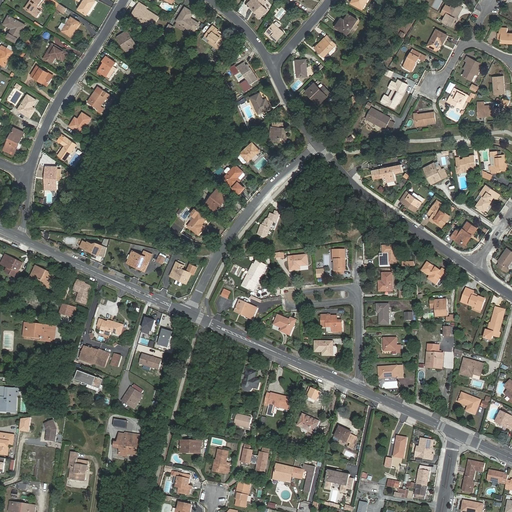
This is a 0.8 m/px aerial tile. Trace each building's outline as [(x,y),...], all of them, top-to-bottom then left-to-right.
[(38,8),(43,0),(31,0),(25,9),(37,17),(41,11),(38,8)] [(85,0),(79,9),(87,15),(96,1),(94,0),(85,0)] [(250,0),(253,3),(250,6),(261,18),(268,11),(259,1),(260,0),(250,0)] [(353,0),(352,3),(363,9),(368,0),(353,0)] [(57,8),(56,8),(64,13),(67,8),(60,3),(57,8)] [(444,23),(453,27),(457,19),(458,19),(463,9),(454,4),(451,9),(447,17),(444,23)] [(133,13),(147,21),(146,23),(153,28),(160,17),(141,5),(138,9),(136,8),(133,13)] [(447,17),(451,9),(447,6),(443,14),(447,17)] [(186,8),(177,21),(194,32),(200,24),(191,18),(194,13),(186,8)] [(341,21),(337,27),(348,35),(358,20),(350,14),(343,23),(341,21)] [(16,42),(25,25),(9,16),(4,24),(13,29),(8,37),(16,42)] [(71,36),(80,23),(72,17),(63,31),(71,36)] [(169,24),(165,29),(170,33),(174,27),(169,24)] [(278,41),(285,33),(273,24),(267,32),(278,41)] [(211,39),(209,42),(218,49),(224,41),(216,35),(220,31),(213,26),(205,35),(211,39)] [(503,45),(511,45),(511,36),(509,36),(510,31),(501,30),(501,36),(503,36),(503,45)] [(119,37),(123,44),(125,43),(131,52),(139,47),(128,31),(119,37)] [(445,45),(448,39),(437,33),(430,47),(439,52),(443,44),(445,45)] [(328,36),(315,48),(323,57),(336,45),(328,36)] [(0,63),(6,66),(14,52),(8,49),(2,46),(0,49),(0,63)] [(56,57),(63,61),(68,53),(56,46),(53,51),(50,49),(44,58),(53,63),(56,57)] [(417,63),(419,64),(421,60),(426,62),(428,58),(414,51),(405,69),(412,72),(417,63)] [(107,57),(104,61),(106,62),(99,71),(110,78),(117,68),(114,66),(116,63),(107,57)] [(470,68),(469,71),(466,77),(474,82),(477,75),(480,76),(481,73),(480,72),(484,65),(470,58),(468,62),(470,63),(468,67),(470,68)] [(298,78),(308,76),(306,60),(296,61),(298,78)] [(240,70),(250,85),(258,80),(248,64),(247,65),(245,62),(237,67),(239,71),(240,70)] [(50,74),(50,73),(37,65),(31,76),(44,84),(44,83),(49,85),(54,77),(50,74)] [(508,96),(506,78),(496,79),(497,97),(508,96)] [(399,84),(395,91),(391,99),(400,104),(410,86),(400,81),(399,84)] [(311,98),(313,96),(321,104),(329,97),(328,96),(331,93),(324,85),(321,88),(315,82),(305,92),(311,98)] [(111,95),(99,87),(89,102),(99,109),(98,111),(101,113),(104,109),(101,107),(106,99),(108,100),(111,95)] [(457,96),(453,104),(464,110),(470,97),(456,90),(454,95),(457,96)] [(251,98),(259,114),(271,108),(267,99),(264,101),(260,94),(251,98)] [(32,109),(37,101),(28,95),(19,110),(30,117),(34,110),(32,109)] [(238,106),(247,101),(244,96),(236,102),(238,106)] [(481,101),(480,116),(495,117),(495,116),(502,117),(502,111),(496,110),(496,107),(487,106),(487,102),(481,101)] [(389,127),(393,120),(373,109),(368,120),(387,130),(389,127)] [(78,122),(75,120),(71,126),(82,133),(91,118),(83,113),(78,122)] [(421,126),(429,125),(438,123),(436,114),(419,116),(421,126)] [(429,126),(429,125),(421,126),(419,116),(416,117),(418,128),(429,126)] [(397,123),(393,120),(389,127),(394,129),(397,123)] [(272,126),(270,141),(281,142),(281,138),(285,138),(286,128),(285,127),(285,123),(274,122),(274,126),(272,126)] [(15,128),(6,148),(15,152),(25,133),(15,128)] [(58,141),(66,146),(59,156),(66,161),(77,145),(63,135),(58,141)] [(248,163),(261,151),(253,142),(240,154),(238,157),(242,162),(245,159),(248,163)] [(497,153),(491,154),(491,158),(495,158),(496,167),(491,167),(492,175),(496,175),(496,173),(506,173),(505,157),(498,158),(497,153)] [(458,168),(459,174),(468,173),(468,169),(471,169),(471,170),(476,170),(475,157),(470,158),(470,159),(466,159),(467,160),(464,161),(460,161),(460,159),(456,159),(457,168),(458,168)] [(432,179),(430,180),(433,186),(449,178),(445,172),(444,173),(439,164),(434,166),(427,170),(432,179)] [(244,172),(236,165),(224,179),(227,182),(229,180),(233,183),(231,185),(240,193),(245,188),(236,180),(244,172)] [(405,174),(404,166),(374,172),(376,181),(388,179),(390,184),(398,182),(397,176),(405,174)] [(47,167),(46,189),(47,189),(47,193),(57,193),(57,189),(58,167),(47,167)] [(492,198),(495,200),(497,201),(500,197),(486,187),(480,197),(483,199),(480,202),(476,209),(485,214),(492,204),(489,202),(492,198)] [(228,197),(218,189),(206,205),(214,211),(221,203),(222,204),(228,197)] [(413,210),(412,211),(416,213),(422,205),(408,194),(401,203),(408,208),(409,207),(413,210)] [(436,222),(435,224),(443,229),(450,219),(438,210),(439,209),(435,206),(429,215),(433,218),(432,219),(436,222)] [(195,218),(189,226),(191,228),(192,226),(196,229),(195,231),(199,234),(203,229),(201,227),(207,219),(196,209),(192,214),(195,218)] [(277,223),(280,214),(275,213),(274,216),(270,215),(268,220),(265,221),(263,228),(261,227),(258,236),(265,238),(267,237),(272,222),(277,223)] [(472,236),(473,237),(478,230),(468,224),(461,235),(456,232),(451,239),(456,242),(457,240),(465,246),(472,236)] [(465,249),(473,237),(472,236),(465,246),(457,240),(456,242),(465,249)] [(100,256),(105,246),(99,242),(93,244),(89,242),(88,243),(84,241),(81,246),(100,256)] [(397,266),(397,248),(384,248),(384,256),(389,256),(389,266),(397,266)] [(508,270),(511,264),(511,253),(508,251),(499,264),(501,266),(499,269),(508,274),(510,271),(508,270)] [(146,270),(152,255),(145,252),(143,256),(136,252),(132,261),(142,266),(141,268),(146,270)] [(345,260),(346,260),(346,253),(334,253),(334,263),(336,263),(336,277),(344,276),(344,273),(346,273),(346,263),(344,263),(345,260)] [(16,277),(23,264),(6,255),(2,264),(13,270),(11,274),(16,277)] [(163,264),(166,258),(160,255),(157,261),(163,264)] [(298,268),(300,268),(308,267),(308,258),(289,259),(290,263),(291,263),(292,267),(290,268),(290,272),(298,272),(298,268)] [(441,267),(428,258),(422,267),(430,273),(429,276),(437,282),(443,274),(447,276),(451,270),(443,264),(441,267)] [(254,263),(242,285),(250,289),(252,285),(248,282),(250,279),(255,281),(257,282),(267,265),(258,260),(256,264),(254,263)] [(191,264),(187,272),(183,270),(185,266),(177,262),(175,266),(179,268),(175,275),(184,279),(183,282),(187,283),(192,273),(194,274),(197,267),(191,264)] [(52,290),(58,276),(37,266),(30,279),(35,282),(37,279),(48,284),(47,287),(52,290)] [(390,292),(390,294),(393,294),(393,276),(383,276),(384,284),(384,287),(380,287),(380,294),(385,294),(385,292),(390,292)] [(250,289),(253,290),(257,282),(255,281),(250,279),(248,282),(252,285),(250,289)] [(78,280),(74,289),(79,292),(76,302),(86,304),(91,286),(78,280)] [(478,298),(478,297),(474,295),(475,292),(467,288),(462,301),(478,307),(478,308),(482,309),(486,300),(480,297),(479,299),(478,298)] [(230,293),(224,290),(222,296),(228,299),(230,293)] [(66,303),(68,294),(60,292),(58,300),(66,303)] [(244,312),(243,314),(253,319),(258,308),(241,300),(237,308),(244,312)] [(436,316),(446,316),(445,309),(447,309),(446,300),(431,301),(432,308),(435,308),(436,316)] [(72,316),(75,307),(62,304),(60,313),(66,315),(66,314),(72,316)] [(390,325),(390,306),(378,306),(378,315),(380,315),(380,325),(390,325)] [(494,334),(499,335),(505,311),(496,308),(492,324),(490,332),(487,332),(485,339),(492,341),(494,336),(494,334)] [(292,327),(294,327),(296,321),(291,319),(290,322),(278,316),(274,325),(282,329),(285,330),(284,333),(291,336),(292,331),(290,331),(292,327)] [(338,317),(327,316),(326,327),(332,328),(332,333),(343,333),(343,323),(338,322),(338,317)] [(147,317),(142,332),(150,334),(151,331),(153,331),(156,320),(147,317)] [(123,327),(124,325),(109,321),(108,322),(100,320),(98,326),(103,327),(101,331),(110,334),(111,332),(121,334),(123,327)] [(52,336),(53,327),(40,325),(40,327),(36,326),(36,325),(30,324),(29,329),(28,329),(27,336),(42,338),(42,340),(55,341),(56,336),(52,336)] [(164,329),(159,345),(169,348),(174,332),(164,329)] [(398,339),(385,339),(385,352),(398,352),(398,354),(402,354),(402,347),(398,347),(398,339)] [(325,353),(325,356),(332,357),(332,352),(330,352),(330,347),(332,347),(332,343),(314,342),(314,352),(322,352),(325,353)] [(440,367),(446,367),(446,355),(442,354),(443,346),(431,346),(430,366),(435,367),(435,365),(441,366),(440,367)] [(94,349),(86,347),(82,360),(96,365),(96,364),(107,368),(112,354),(101,350),(101,351),(94,349)] [(464,352),(456,350),(456,357),(462,358),(464,352)] [(144,364),(159,369),(162,360),(143,354),(141,361),(144,362),(144,364)] [(472,372),(485,376),(488,366),(465,360),(461,375),(470,378),(472,372)] [(380,379),(385,379),(399,378),(399,379),(403,378),(402,366),(385,368),(385,367),(379,368),(380,379)] [(248,368),(248,369),(244,384),(244,386),(245,387),(246,389),(248,389),(250,389),(251,389),(251,388),(252,387),(253,385),(259,386),(261,378),(255,376),(255,375),(253,374),(254,370),(250,369),(248,368)] [(101,379),(81,371),(78,380),(85,383),(84,385),(85,386),(87,386),(88,386),(89,386),(90,385),(102,390),(105,380),(103,379),(103,378),(101,378),(101,379)] [(15,388),(6,387),(6,397),(1,396),(0,406),(1,406),(1,412),(10,412),(14,412),(15,388)] [(22,388),(15,388),(14,412),(16,412),(17,394),(22,395),(22,388)] [(133,408),(142,394),(132,388),(124,401),(133,408)] [(269,412),(274,413),(276,405),(290,408),(292,398),(269,393),(267,403),(271,404),(269,412)] [(475,415),(481,401),(462,394),(459,402),(468,406),(466,411),(475,415)] [(496,423),(509,430),(511,424),(511,416),(502,412),(496,423)] [(250,427),(253,417),(237,413),(235,423),(250,427)] [(316,433),(321,421),(304,413),(299,425),(316,433)] [(31,417),(20,418),(19,430),(29,431),(31,417)] [(128,421),(115,419),(114,426),(127,428),(128,421)] [(54,420),(45,424),(48,431),(46,441),(56,442),(58,429),(54,420)] [(336,437),(348,442),(352,434),(349,432),(349,431),(341,427),(336,437)] [(14,442),(15,435),(0,432),(0,442),(0,443),(0,444),(0,454),(7,455),(9,442),(14,442)] [(355,445),(359,435),(352,432),(352,434),(348,442),(355,445)] [(137,456),(139,445),(130,444),(131,435),(126,435),(126,441),(121,440),(120,443),(115,442),(114,449),(121,450),(120,455),(129,456),(129,455),(137,456)] [(403,458),(407,438),(398,436),(394,456),(403,458)] [(181,439),(181,449),(192,450),(192,451),(197,451),(197,445),(202,445),(202,439),(198,438),(198,440),(181,439)] [(420,452),(417,451),(416,456),(433,460),(434,455),(432,454),(435,441),(422,439),(421,447),(420,452)] [(226,469),(225,471),(229,472),(231,463),(227,462),(229,450),(224,449),(224,448),(221,447),(221,448),(220,448),(217,459),(216,466),(226,469)] [(247,454),(245,454),(244,459),(260,463),(259,468),(267,470),(271,453),(263,451),(262,455),(254,453),(255,449),(247,447),(246,451),(247,452),(247,454)] [(88,470),(89,462),(78,460),(79,454),(72,453),(70,467),(72,468),(71,473),(75,473),(74,479),(85,481),(87,470),(88,470)] [(225,472),(225,471),(226,469),(216,466),(217,459),(215,458),(213,469),(225,472)] [(485,471),(487,462),(480,460),(480,462),(477,461),(478,460),(470,458),(466,479),(468,480),(467,482),(465,482),(464,491),(474,493),(477,481),(475,481),(477,469),(485,471)] [(310,492),(316,467),(305,464),(304,470),(309,472),(305,491),(310,492)] [(285,479),(291,480),(292,473),(294,473),(293,476),(302,478),(304,472),(301,471),(302,470),(282,465),(279,477),(285,479)] [(417,483),(428,485),(430,471),(425,470),(426,466),(420,465),(418,478),(417,483)] [(508,479),(509,474),(505,474),(505,472),(500,471),(500,472),(498,472),(498,471),(490,469),(488,479),(507,483),(508,479)] [(329,470),(325,488),(330,490),(332,482),(342,484),(340,492),(346,493),(347,489),(351,489),(354,478),(349,477),(350,474),(342,472),(337,471),(329,470)] [(182,477),(183,474),(172,471),(171,475),(178,476),(176,487),(180,488),(178,493),(189,495),(191,488),(188,488),(188,485),(190,479),(182,477)] [(389,480),(388,487),(399,489),(400,482),(389,480)] [(417,488),(416,489),(427,491),(428,485),(417,483),(414,483),(410,482),(410,487),(417,488)] [(395,496),(407,498),(409,490),(400,489),(400,493),(395,493),(395,496)] [(427,491),(416,489),(415,498),(425,500),(426,496),(427,491)] [(241,494),(240,499),(239,505),(249,507),(252,492),(240,490),(239,493),(241,494)] [(483,511),(485,504),(466,500),(463,510),(471,511),(483,511)] [(191,511),(192,510),(190,510),(191,508),(192,508),(193,504),(180,501),(179,507),(177,507),(176,511),(191,511)] [(366,511),(368,503),(360,501),(357,511),(366,511)] [(29,511),(31,505),(10,502),(9,511),(13,511),(12,511),(29,511)]
